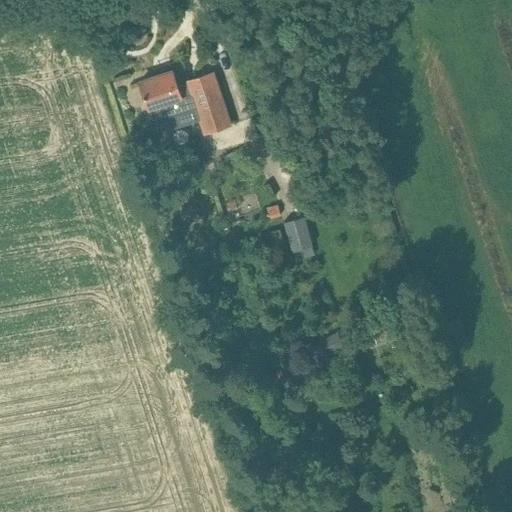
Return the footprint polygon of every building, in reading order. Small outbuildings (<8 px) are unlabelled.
[(363,0),(348,6),(355,25),(388,13),(383,0),(363,0)] [(383,56),(370,21),(351,27),(364,63),(383,56)] [(153,122),(186,111),(181,97),(192,93),(206,133),(230,125),(212,72),(188,80),(189,82),(178,86),(172,70),(140,81),(153,122)] [(270,218),(281,215),(278,205),(267,208),(270,218)] [(304,215),(284,221),(296,261),(316,255),(304,215)] [(283,227),(272,230),(278,252),(289,249),(283,227)] [(455,338),(465,335),(459,319),(450,322),(455,338)] [(259,486),(274,481),(262,446),(247,451),(259,486)]
